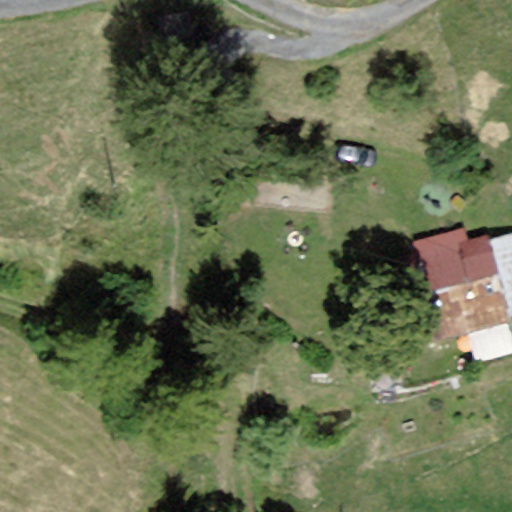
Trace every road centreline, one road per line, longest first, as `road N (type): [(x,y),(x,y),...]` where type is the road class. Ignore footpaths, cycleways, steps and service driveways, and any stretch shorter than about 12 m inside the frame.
road 1 (track): [(161,370),(0,310)]
road 2 (unclassified): [(264,0),(360,25),(413,0)]
road 3 (track): [(203,511),(200,431),(161,370)]
